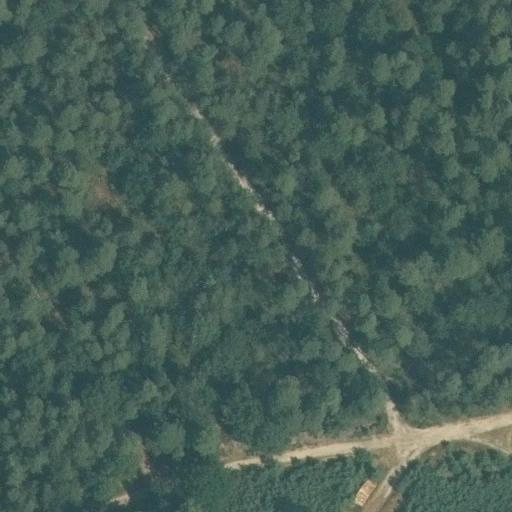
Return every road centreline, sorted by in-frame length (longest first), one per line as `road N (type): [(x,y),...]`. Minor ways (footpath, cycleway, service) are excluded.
road 1 (track): [(122,0),(411,436)]
road 2 (track): [(118,511),(511,417)]
